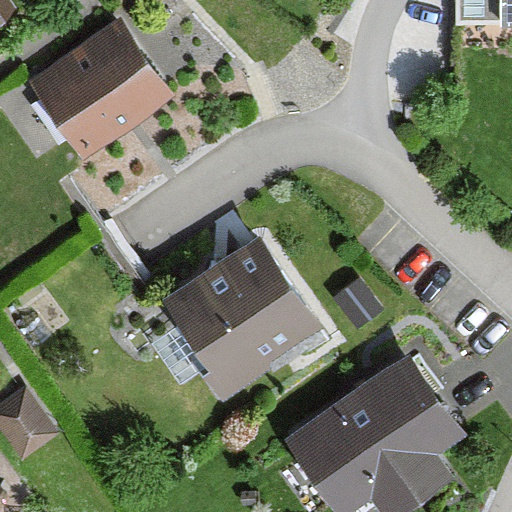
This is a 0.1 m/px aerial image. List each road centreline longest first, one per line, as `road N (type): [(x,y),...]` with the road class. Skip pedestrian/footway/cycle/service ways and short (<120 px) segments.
road 1 (residential): [(384,165),(321,140),(278,139),(141,232)]
road 2 (residential): [(511,286),(384,165)]
road 3 (residential): [(384,165),(366,73),(393,0)]
